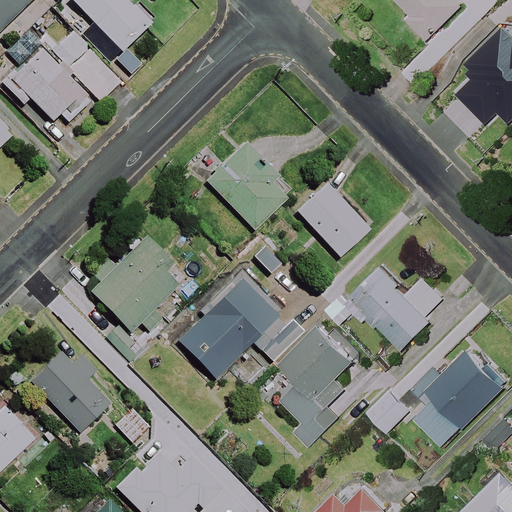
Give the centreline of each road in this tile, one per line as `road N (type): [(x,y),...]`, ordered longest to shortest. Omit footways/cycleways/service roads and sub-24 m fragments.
road 1 (residential): [(271,9),(0,274)]
road 2 (residential): [(511,253),(271,9)]
